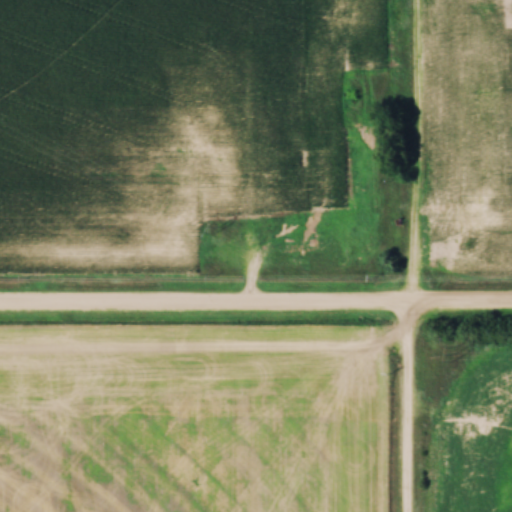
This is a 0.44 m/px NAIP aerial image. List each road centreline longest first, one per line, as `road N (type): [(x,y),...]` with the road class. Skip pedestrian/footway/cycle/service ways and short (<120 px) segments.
road 1 (residential): [(408,511),(412,0)]
road 2 (residential): [(511,302),(0,303)]
